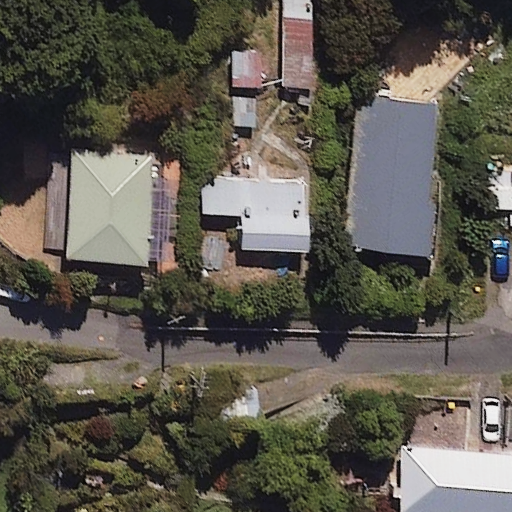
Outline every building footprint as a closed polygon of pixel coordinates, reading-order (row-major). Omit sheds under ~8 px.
[(309,0),(281,0),(275,80),(303,83),(309,0)] [(420,245),(433,95),(350,89),(338,238),(420,245)] [(142,255),(150,148),(58,142),(51,248),(142,255)] [(293,174),(196,177),(197,212),(232,211),(232,239),(295,238),(293,174)] [(249,383),(189,389),(192,418),(252,412),(249,383)] [(511,509),(511,442),(391,436),(387,503),(511,509)]
